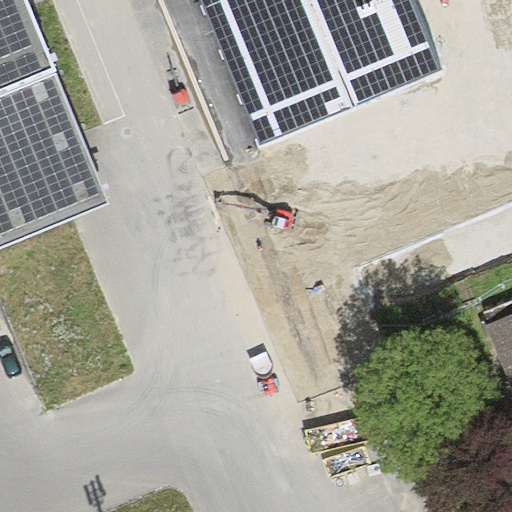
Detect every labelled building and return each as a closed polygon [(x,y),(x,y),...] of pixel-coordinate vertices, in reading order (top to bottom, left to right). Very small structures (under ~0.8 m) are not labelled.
[(0,0),(0,254),(122,205),(120,200),(106,205),(22,0),(0,0)] [(399,0),(194,0),(249,129),(351,87),(327,30),(399,0)] [(306,139),(257,158),(265,180),(314,162),(306,139)] [(320,173),(269,192),(283,228),(334,210),(320,173)] [(341,224),(288,244),(303,282),(355,262),(341,224)] [(444,270),(414,282),(439,348),(469,336),(444,270)] [(358,274),(307,293),(315,315),(367,296),(358,274)] [(511,316),(487,326),(511,387),(511,316)]
